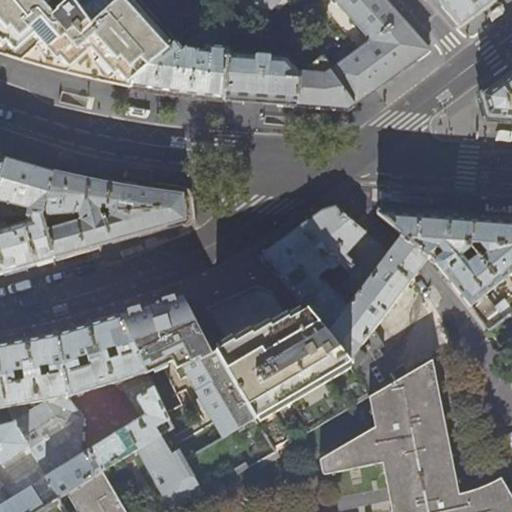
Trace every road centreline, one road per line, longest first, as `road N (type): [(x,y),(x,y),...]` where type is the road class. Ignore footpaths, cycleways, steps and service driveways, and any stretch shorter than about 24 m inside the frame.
road 1 (tertiary): [(330,161),(220,233),(0,309)]
road 2 (secondary): [(0,106),(219,152),(330,161)]
road 3 (secondary): [(330,161),(511,167)]
road 4 (secondary): [(467,66),(405,119),(330,161)]
